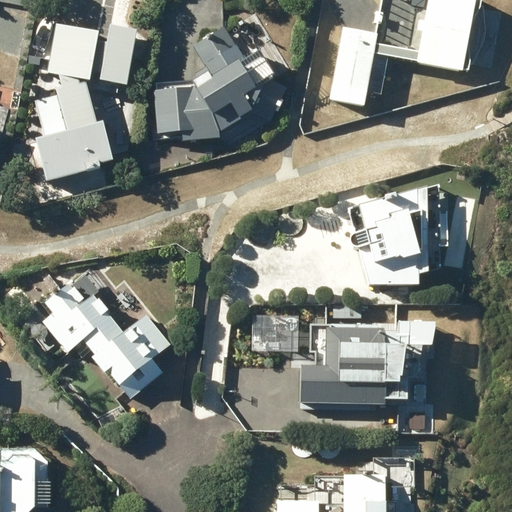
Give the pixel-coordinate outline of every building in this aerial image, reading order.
[(464,74),(476,0),(382,0),(376,36),(342,30),(332,89),(367,96),(368,93),(381,95),(387,58),(417,63),(417,66),(464,74)] [(135,28),(107,23),(104,41),(94,39),(96,30),(54,22),(44,71),(56,73),(59,85),(53,87),(54,93),(31,99),(41,136),(34,138),(45,180),(98,166),(97,163),(111,159),(101,121),(94,123),(85,87),(96,88),(98,78),(124,83),(135,28)] [(193,76),(195,80),(156,83),(157,93),(154,93),(157,135),(182,133),(183,142),(218,139),(218,133),(251,113),(269,122),(286,88),(270,80),(272,79),(257,56),(246,63),(223,27),(193,46),(206,68),(193,76)] [(0,84),(0,100),(8,102),(11,87),(0,84)] [(357,251),(359,251),(369,286),(419,286),(419,275),(429,273),(427,187),(358,206),(361,214),(350,217),(355,235),(353,237),(351,239),(350,242),(350,245),(352,248),(354,249),(357,251)] [(50,315),(29,332),(45,352),(57,342),(67,354),(83,341),(130,400),(162,374),(151,360),(169,346),(145,316),(122,335),(106,315),(110,312),(96,295),(106,286),(89,265),(41,304),(50,315)] [(403,339),(403,330),(375,330),(375,326),(310,325),(310,352),(315,352),(314,367),(307,367),(307,409),(346,410),(346,406),(384,406),(384,404),(401,405),(401,401),(407,401),(408,378),(418,379),(418,358),(408,358),(408,339),(403,339)] [(0,511),(31,511),(34,510),(35,463),(29,457),(12,457),(7,463),(0,462),(0,511)] [(276,511),(386,511),(387,497),(409,498),(409,471),(356,470),(356,476),(314,476),(314,510),(277,509),(276,511)]
